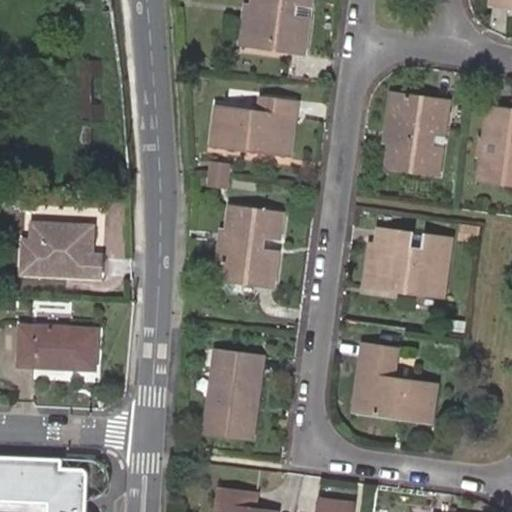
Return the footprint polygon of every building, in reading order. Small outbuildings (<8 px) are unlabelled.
[(247,0),(242,44),(248,45),(254,0),(247,0)] [(254,0),(248,45),(306,52),(311,18),(295,16),(297,2),(312,5),(313,0),(254,0)] [(101,88),(100,70),(77,72),(83,154),(90,153),(91,131),(102,131),(103,114),(91,114),(91,89),(101,88)] [(385,140),(392,92),(384,91),(377,139),(385,140)] [(444,99),(392,92),(385,140),(381,167),(434,174),(438,144),(423,142),(424,126),(440,128),(444,99)] [(288,115),(292,116),(294,102),(260,97),(259,110),(217,105),(212,145),(283,154),(288,115)] [(511,107),(486,104),(481,136),(495,138),(493,151),(480,150),(475,180),(511,185),(511,107)] [(296,117),(292,116),(288,115),(283,154),(291,155),(296,117)] [(440,128),(424,126),(423,142),(438,144),(440,128)] [(212,162),(209,183),(227,186),(230,163),(212,162)] [(230,217),(221,277),(275,284),(280,247),(263,245),(265,232),(282,235),(285,210),(232,203),(230,217)] [(216,276),(221,277),(230,217),(224,217),(216,276)] [(92,262),(93,234),(31,231),(30,248),(23,248),(21,283),(100,287),(102,263),(92,262)] [(374,249),(368,290),(440,300),(448,243),(377,233),(374,249)] [(361,289),(368,290),(374,249),(367,248),(361,289)] [(97,370),(100,329),(41,326),(40,330),(25,328),(23,364),(37,365),(37,368),(97,370)] [(358,374),(353,412),(432,421),(437,383),(393,378),(398,347),(359,342),(355,374),(358,374)] [(254,440),(255,433),(258,412),(251,411),(260,355),(218,348),(205,431),(211,433),(254,440)] [(267,356),(260,355),(251,411),(258,412),(267,356)] [(345,411),(353,412),(358,374),(355,374),(350,373),(345,411)] [(477,411),(459,409),(457,426),(473,428),(477,411)] [(0,501),(51,502),(50,511),(87,511),(89,472),(84,469),(62,469),(63,459),(0,456),(0,501)] [(224,505),(227,489),(220,487),(217,511),(225,511),(226,505),(224,505)] [(259,493),(227,489),(224,505),(226,505),(225,511),(276,511),(277,509),(258,507),(259,493)] [(350,511),(351,506),(315,501),(313,511),(350,511)]
